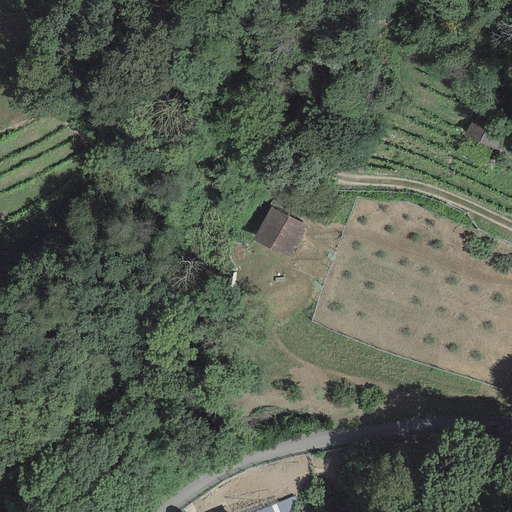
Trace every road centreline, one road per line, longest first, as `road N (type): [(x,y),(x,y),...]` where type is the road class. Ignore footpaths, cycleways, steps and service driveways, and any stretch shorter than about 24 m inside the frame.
road 1 (track): [(201,0),(261,67),(326,172),(430,188),(511,222)]
road 2 (unclassified): [(511,438),(446,422),(285,447),(249,458),(165,511)]
